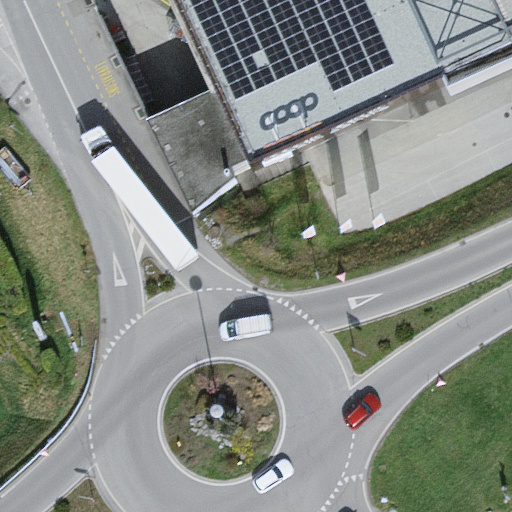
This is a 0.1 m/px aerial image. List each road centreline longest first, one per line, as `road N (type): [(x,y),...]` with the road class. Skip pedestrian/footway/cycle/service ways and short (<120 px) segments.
road 1 (secondary): [(511,244),(400,291),(310,319),(253,325)]
road 2 (secondary): [(326,441),(399,370),(511,298)]
road 3 (secondary): [(253,325),(211,319),(163,335),(127,371),(114,411)]
road 4 (secondary): [(326,441),(326,410),(309,366),(288,343),(253,325)]
road 5 (secondary): [(114,411),(22,511)]
